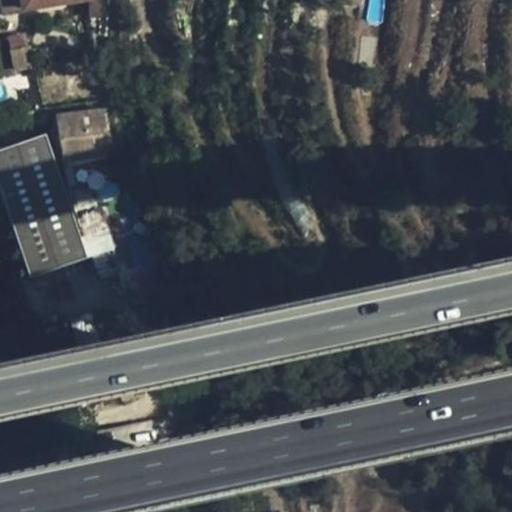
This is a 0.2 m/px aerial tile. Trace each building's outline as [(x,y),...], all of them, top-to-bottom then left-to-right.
[(96,94),(75,2),(82,0),(20,0),(22,10),(30,9),(52,106),(96,94)] [(0,108),(19,104),(0,14),(0,108)] [(87,145),(82,112),(60,115),(66,149),(87,145)] [(88,258),(45,134),(0,150),(0,191),(30,279),(88,258)] [(228,511),(225,500),(208,504),(209,511),(228,511)]
